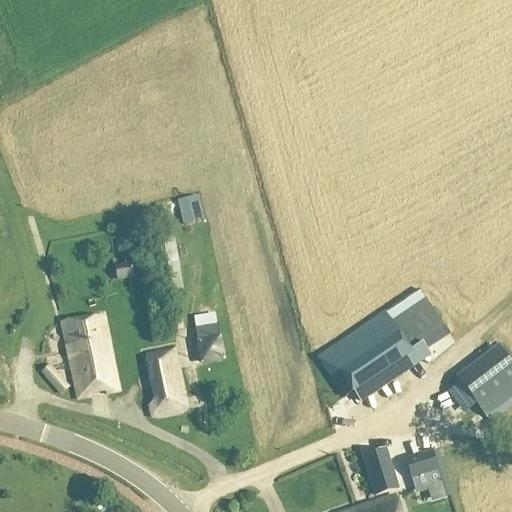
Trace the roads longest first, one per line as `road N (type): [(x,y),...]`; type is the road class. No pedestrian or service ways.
road 1 (track): [(380,420),(217,490),(191,511)]
road 2 (tertiary): [(180,511),(157,489),(78,444),(0,420)]
road 3 (track): [(511,301),(380,420)]
